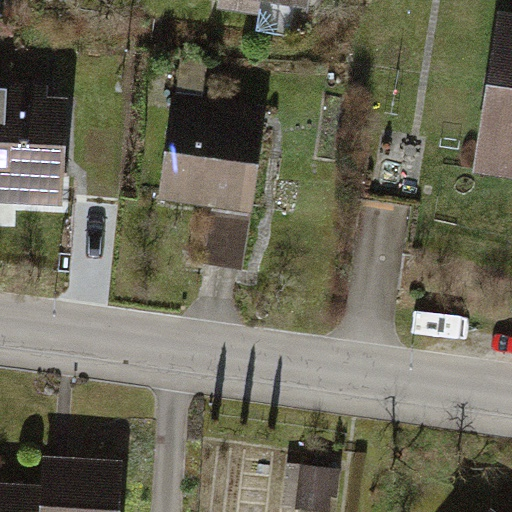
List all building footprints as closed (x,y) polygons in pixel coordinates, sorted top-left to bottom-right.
[(180,0),(328,22),(331,0),(180,0)] [(511,67),(495,169),(511,171),(511,67)] [(78,93),(0,90),(0,209),(74,212),(78,106),(78,93)] [(281,115),(182,104),(169,211),(234,218),(268,222),(280,127),(281,115)] [(0,511),(136,511),(139,473),(56,466),(49,495),(0,493),(0,511)]
